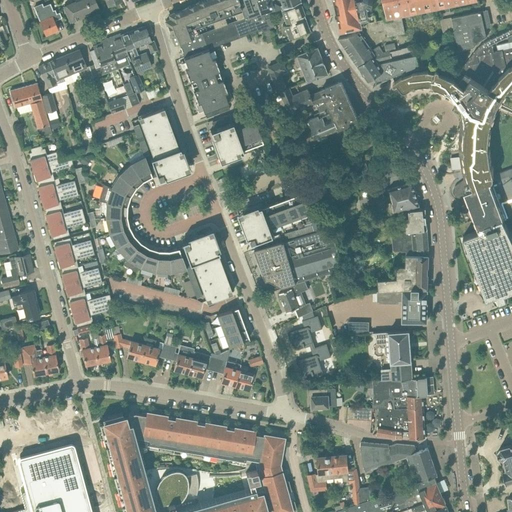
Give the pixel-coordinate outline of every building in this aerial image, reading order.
[(79,0),(76,2),(75,1),(64,6),(70,21),(84,15),(83,12),(98,6),(95,1),(97,0),(79,0)] [(172,34),(175,43),(178,42),(193,37),(191,30),(193,29),(212,22),(214,29),(217,28),(227,24),(224,17),(234,13),(237,20),(239,20),(245,18),(238,0),(202,0),(196,2),(196,3),(185,7),(185,8),(169,14),(171,18),(166,20),(171,34),(172,34)] [(238,0),(245,18),(245,19),(263,12),(265,19),(282,12),(282,11),(299,4),(298,0),(238,0)] [(334,0),(338,16),(341,28),(362,23),(361,17),(366,16),(368,16),(365,1),(372,3),(373,0),(334,0)] [(387,12),(387,14),(388,14),(455,0),(384,0),(387,10),(386,11),(387,12)] [(50,3),(43,6),(42,4),(34,7),(45,35),(58,30),(54,20),(62,17),(59,12),(56,13),(55,9),(53,10),(50,3)] [(304,13),(300,4),(299,4),(282,11),(282,12),(285,20),(288,19),(289,24),(284,25),(289,39),(300,35),(299,33),(309,29),(305,18),(304,18),(302,14),(304,13)] [(482,39),(487,36),(487,35),(486,36),(481,11),(451,17),(458,49),(473,46),(474,45),(476,43),(478,41),(482,39)] [(245,19),(250,33),(261,29),(262,31),(269,29),(265,19),(263,12),(245,19)] [(423,20),(436,17),(435,12),(422,15),(423,20)] [(402,15),(368,22),(370,32),(386,29),(387,36),(405,32),(402,15)] [(245,35),(250,33),(245,19),(245,18),(239,20),(245,35)] [(239,37),(245,35),(239,20),(237,20),(234,21),(239,37)] [(154,40),(151,40),(145,25),(129,31),(135,47),(146,42),(150,52),(157,50),(154,40)] [(511,27),(509,29),(503,32),(497,35),(491,38),(484,42),(479,46),(474,51),(469,57),(493,52),(492,44),(493,43),(506,37),(508,36),(511,33),(511,27)] [(178,42),(184,57),(183,57),(187,67),(185,68),(190,81),(193,89),(198,102),(200,101),(204,111),(207,117),(230,108),(228,103),(228,102),(225,92),(227,91),(222,78),(219,70),(214,57),(212,58),(208,48),(223,43),(217,28),(214,29),(193,37),(178,42)] [(135,47),(129,31),(121,35),(127,51),(135,48),(135,47)] [(359,31),(348,35),(338,38),(357,66),(375,54),(383,52),(379,45),(372,50),(359,31)] [(106,38),(107,41),(115,60),(128,55),(127,51),(121,35),(120,33),(106,38)] [(393,84),(393,85),(393,86),(394,86),(395,86),(396,86),(397,85),(401,89),(401,90),(402,90),(402,91),(403,91),(404,91),(405,91),(406,91),(410,89),(409,88),(412,87),(415,86),(415,87),(422,85),(429,85),(432,85),(435,85),(435,86),(441,88),(448,91),(450,93),(452,95),(457,100),(458,101),(459,102),(453,107),(461,112),(464,113),(463,117),(462,118),(461,125),(461,126),(461,127),(460,128),(460,129),(460,130),(460,131),(460,132),(460,133),(460,134),(460,135),(460,136),(459,137),(459,138),(459,139),(459,140),(459,141),(459,142),(459,143),(459,144),(459,145),(459,146),(459,147),(459,148),(459,149),(459,150),(459,151),(460,152),(460,153),(460,154),(460,155),(460,156),(460,157),(460,158),(460,159),(460,160),(460,161),(461,162),(461,163),(461,164),(461,165),(461,166),(462,167),(462,168),(462,169),(462,170),(462,171),(463,172),(463,173),(463,174),(464,174),(465,178),(460,182),(455,185),(455,186),(454,186),(454,187),(454,188),(453,188),(453,189),(453,190),(453,191),(453,192),(453,193),(454,193),(454,194),(454,195),(455,195),(455,196),(456,196),(456,197),(457,197),(457,198),(458,198),(459,198),(460,198),(466,196),(468,201),(469,203),(471,207),(472,210),(478,226),(479,229),(463,235),(466,244),(469,243),(471,247),(472,252),(470,253),(472,261),(475,268),(478,267),(480,272),(482,277),(479,278),(482,286),(486,299),(489,298),(496,295),(499,301),(507,298),(507,296),(511,293),(511,236),(511,234),(505,222),(503,217),(510,215),(510,214),(511,214),(511,167),(511,168),(493,174),(492,172),(493,172),(491,165),(491,164),(490,164),(489,155),(488,148),(488,145),(488,144),(488,142),(489,135),(490,125),(496,109),(497,109),(500,105),(500,104),(498,103),(502,97),(506,91),(507,89),(509,87),(511,84),(511,33),(508,36),(509,41),(497,44),(498,51),(493,52),(469,57),(454,78),(439,72),(428,70),(412,72),(402,76),(394,81),(393,82),(393,83),(393,84)] [(104,39),(105,41),(92,45),(100,66),(115,60),(107,41),(106,38),(104,39)] [(384,45),(386,51),(396,49),(395,43),(384,45)] [(318,47),(297,55),(307,81),(328,73),(318,47)] [(375,54),(357,66),(368,81),(375,76),(379,82),(390,77),(406,71),(419,69),(415,55),(378,64),(375,60),(391,57),(391,55),(402,52),(401,48),(396,49),(386,51),(383,52),(375,54)] [(71,74),(74,80),(81,77),(87,75),(85,69),(86,69),(86,67),(83,61),(85,61),(83,55),(81,56),(78,49),(64,55),(71,74)] [(151,66),(145,52),(136,55),(139,64),(134,66),(138,76),(144,74),(142,69),(151,66)] [(56,74),(54,75),(56,80),(58,79),(59,82),(65,81),(63,77),(71,74),(64,55),(49,61),(56,74)] [(134,66),(139,64),(136,55),(131,57),(134,66)] [(56,74),(49,61),(38,65),(47,85),(53,83),(54,84),(59,82),(58,79),(56,80),(54,75),(56,74)] [(116,80),(122,78),(119,70),(113,73),(116,80)] [(98,74),(88,78),(93,93),(95,96),(104,93),(98,76),(98,74)] [(134,89),(141,86),(136,75),(130,77),(134,89)] [(283,79),(274,82),(278,91),(280,91),(286,88),(283,79)] [(359,120),(341,80),(321,89),(321,90),(311,95),(314,103),(316,102),(321,112),(327,110),(329,115),(319,118),(318,115),(308,119),(311,126),(309,127),(310,128),(314,139),(334,131),(350,124),(359,120)] [(10,90),(14,107),(30,103),(37,128),(48,125),(41,100),(42,99),(37,82),(10,90)] [(124,85),(123,86),(126,95),(127,95),(128,95),(130,94),(133,93),(129,82),(124,84),(124,85)] [(291,86),(286,88),(280,91),(290,113),(314,103),(311,95),(308,88),(294,94),(291,86)] [(47,113),(57,109),(51,92),(41,95),(47,113)] [(111,112),(125,107),(122,97),(107,102),(111,112)] [(156,155),(151,157),(150,155),(150,154),(139,124),(133,126),(142,149),(144,156),(152,175),(156,174),(158,179),(164,177),(165,177),(164,175),(183,168),(183,167),(182,167),(182,166),(184,165),(185,165),(180,150),(181,149),(180,146),(178,147),(173,133),(168,120),(164,107),(161,108),(154,111),(154,108),(153,108),(147,110),(137,114),(139,118),(142,117),(146,129),(151,142),(156,155)] [(236,152),(239,150),(240,152),(243,151),(242,149),(237,135),(235,129),(229,114),(212,121),(213,121),(215,128),(210,130),(212,136),(214,135),(215,138),(221,154),(223,153),(224,156),(236,152)] [(263,142),(255,121),(245,125),(252,146),(263,142)] [(298,141),(306,137),(300,123),(292,127),(298,141)] [(235,129),(237,135),(242,149),(252,146),(245,125),(235,129)] [(347,157),(354,154),(349,142),(342,145),(347,157)] [(41,145),(30,148),(31,151),(29,152),(30,159),(29,159),(32,170),(33,169),(59,162),(59,161),(56,151),(46,154),(44,147),(42,148),(41,145)] [(152,175),(144,156),(130,163),(143,180),(152,176),(152,175)] [(59,162),(33,169),(32,170),(35,180),(36,180),(37,183),(53,178),(51,171),(73,165),(71,158),(59,161),(59,162)] [(143,180),(130,163),(119,173),(135,187),(143,180)] [(130,196),(135,187),(119,173),(111,187),(130,196)] [(78,175),(80,183),(91,180),(90,177),(83,174),(78,175)] [(53,178),(37,183),(38,186),(37,186),(40,197),(41,196),(75,187),(73,179),(55,185),(53,178)] [(386,197),(391,214),(396,213),(395,212),(419,205),(413,182),(389,188),(391,196),(386,197)] [(106,202),(127,205),(130,196),(111,187),(104,183),(99,200),(106,202)] [(381,183),(368,186),(372,202),(385,198),(381,183)] [(75,187),(41,196),(40,197),(43,207),(44,207),(45,210),(61,206),(59,199),(77,194),(75,187)] [(312,212),(304,191),(294,195),(302,216),(312,212)] [(302,216),(294,195),(284,199),(292,219),(302,216)] [(292,219),(284,199),(274,203),(282,223),(292,219)] [(127,215),(127,205),(106,202),(105,217),(127,215)] [(282,223),(274,203),(264,206),(271,227),(282,223)] [(277,243),(274,235),(272,228),(271,227),(264,206),(263,205),(260,206),(261,208),(245,213),(246,216),(244,217),(246,222),(248,228),(250,233),(251,234),(251,236),(250,236),(252,242),(252,243),(257,241),(260,247),(277,243)] [(61,206),(45,210),(46,213),(44,214),(47,225),(49,224),(83,214),(81,207),(63,212),(61,206)] [(6,213),(5,208),(0,209),(0,223),(10,221),(8,213),(6,213)] [(405,217),(404,217),(405,231),(410,231),(427,228),(426,218),(425,208),(420,209),(409,210),(409,217),(405,217)] [(83,214),(49,224),(47,225),(50,235),(52,235),(53,238),(69,234),(67,227),(85,222),(83,214)] [(129,225),(127,215),(105,217),(109,232),(129,225)] [(12,229),(10,221),(0,223),(0,238),(9,236),(12,235),(11,229),(12,229)] [(134,234),(129,225),(109,232),(116,246),(134,234)] [(394,251),(397,251),(396,251),(417,250),(428,249),(427,228),(410,231),(405,231),(398,231),(398,233),(394,233),(394,234),(393,234),(392,235),(392,238),(392,248),(393,248),(393,250),(394,251)] [(254,249),(266,280),(269,279),(283,286),(290,284),(305,280),(327,274),(342,269),(343,269),(334,236),(331,237),(330,233),(328,234),(322,230),(282,242),(277,243),(260,247),(254,249)] [(183,246),(179,248),(186,268),(189,279),(195,295),(197,298),(202,296),(190,263),(195,261),(200,274),(205,287),(209,299),(206,300),(208,304),(224,298),(223,296),(232,292),(227,279),(222,266),(217,253),(219,252),(217,249),(216,250),(211,234),(208,235),(207,233),(188,240),(187,239),(182,241),(181,241),(183,246)] [(127,258),(140,241),(134,234),(116,246),(127,258)] [(12,235),(9,236),(0,238),(0,248),(1,253),(18,248),(15,240),(14,240),(12,235)] [(70,237),(54,241),(55,245),(53,245),(56,256),(58,256),(92,246),(90,239),(72,244),(70,237)] [(140,266),(149,247),(140,241),(127,258),(140,266)] [(92,246),(58,256),(56,256),(59,267),(60,266),(61,270),(77,265),(76,258),(94,253),(92,246)] [(155,271),(159,250),(149,247),(140,266),(155,271)] [(186,268),(179,248),(169,250),(170,272),(186,268)] [(170,272),(169,250),(159,250),(155,271),(170,272)] [(10,260),(12,268),(18,267),(20,273),(32,270),(28,254),(16,257),(17,258),(10,260)] [(406,266),(397,266),(397,278),(377,279),(377,290),(409,288),(409,287),(427,287),(428,255),(406,254),(406,266)] [(77,265),(61,270),(62,273),(61,273),(64,284),(65,284),(100,274),(98,267),(79,272),(77,265)] [(342,269),(327,274),(331,287),(345,283),(342,269)] [(3,286),(19,283),(17,274),(1,277),(3,286)] [(100,274),(65,284),(64,284),(67,294),(68,294),(69,297),(85,293),(83,286),(102,281),(100,274)] [(313,311),(309,302),(306,303),(301,291),(306,290),(308,289),(305,280),(290,284),(291,288),(289,288),(279,292),(287,311),(291,310),(294,308),(298,317),(307,313),(313,311)] [(427,287),(409,287),(409,288),(377,290),(377,302),(399,302),(399,300),(403,300),(402,321),(426,322),(427,287)] [(0,300),(11,298),(9,289),(0,291),(0,300)] [(12,296),(14,303),(22,301),(27,319),(38,316),(31,290),(20,293),(20,294),(12,296)] [(85,293),(69,297),(70,301),(68,301),(71,312),(73,311),(111,301),(109,294),(87,300),(85,293)] [(111,301),(73,311),(71,312),(74,322),(75,322),(76,326),(93,321),(91,314),(113,308),(111,301)] [(241,317),(237,307),(217,314),(221,325),(241,317)] [(303,327),(291,331),(293,338),(294,338),(296,346),(305,344),(306,345),(307,345),(307,346),(317,343),(313,331),(325,327),(320,314),(303,320),(306,327),(303,328),(303,327)] [(0,321),(2,329),(17,325),(15,316),(0,319),(0,321)] [(245,327),(241,317),(221,325),(224,335),(245,327)] [(40,329),(50,326),(47,319),(38,322),(40,329)] [(213,335),(211,328),(209,321),(204,323),(208,337),(213,335)] [(349,321),(349,333),(369,332),(369,322),(349,321)] [(90,325),(81,327),(77,328),(79,334),(91,331),(90,325)] [(123,346),(122,345),(129,347),(126,356),(140,359),(144,344),(130,341),(121,338),(119,333),(118,325),(112,326),(114,334),(113,334),(114,339),(116,347),(123,346)] [(104,334),(99,335),(94,331),(91,332),(94,346),(97,362),(110,359),(107,344),(106,344),(106,341),(114,339),(113,334),(114,334),(112,326),(103,328),(104,334)] [(245,327),(224,335),(228,345),(249,338),(245,327)] [(409,328),(372,330),(377,333),(377,342),(384,341),(387,344),(385,347),(385,352),(387,353),(391,353),(392,367),(392,378),(412,377),(411,361),(409,328)] [(155,339),(146,337),(144,344),(140,359),(154,363),(156,355),(166,357),(169,345),(171,336),(166,335),(164,343),(163,343),(161,348),(153,346),(155,339)] [(80,339),(82,349),(81,349),(85,364),(97,362),(94,346),(89,348),(86,337),(80,339)] [(22,365),(20,352),(18,340),(12,341),(13,353),(16,366),(22,365)] [(21,346),(23,357),(29,356),(33,374),(45,372),(41,349),(36,350),(35,343),(21,346)] [(44,356),(43,349),(41,349),(45,372),(58,369),(56,354),(55,354),(53,344),(46,345),(48,355),(44,356)] [(311,357),(299,361),(302,368),(305,376),(314,373),(315,375),(316,376),(325,373),(321,361),(333,357),(329,344),(312,349),(314,357),(312,358),(311,357)] [(169,345),(166,357),(176,360),(173,368),(187,372),(191,356),(177,353),(178,347),(169,345)] [(223,359),(225,350),(218,354),(213,370),(223,373),(221,381),(235,385),(240,365),(240,364),(231,362),(229,367),(221,365),(223,359)] [(204,354),(193,351),(191,356),(187,372),(201,376),(204,367),(213,370),(218,354),(211,352),(210,356),(209,361),(202,360),(204,354)] [(261,355),(251,358),(248,359),(250,366),(263,362),(261,355)] [(247,371),(248,367),(240,365),(235,385),(249,389),(253,373),(247,371)] [(381,379),(372,380),(373,396),(372,407),(380,407),(397,409),(418,408),(423,407),(423,394),(427,394),(426,376),(412,377),(392,378),(381,379)] [(319,409),(322,409),(323,406),(328,406),(328,398),(334,397),(333,388),(308,389),(308,403),(312,403),(312,407),(317,407),(319,409)] [(348,405),(347,408),(347,418),(372,419),(372,407),(348,405)] [(423,407),(418,408),(397,409),(380,407),(378,424),(396,427),(407,427),(407,421),(424,420),(423,407)] [(196,423),(196,420),(176,416),(175,420),(166,418),(167,415),(146,411),(146,414),(134,413),(128,414),(129,416),(123,417),(122,412),(102,417),(103,421),(98,422),(101,431),(105,430),(109,444),(105,445),(110,463),(114,461),(117,473),(113,474),(118,492),(122,491),(125,503),(121,504),(123,511),(286,511),(296,509),(294,500),(289,501),(287,491),(291,490),(288,480),(284,481),(281,470),(279,464),(284,437),(264,434),(264,435),(254,433),(255,430),(234,427),(234,430),(225,428),(225,425),(205,422),(204,425),(196,423)] [(428,432),(438,431),(437,412),(427,412),(428,432)] [(376,434),(396,438),(409,438),(425,437),(424,420),(407,421),(407,427),(396,427),(378,424),(376,434)] [(417,451),(415,445),(397,443),(389,446),(388,444),(361,441),(360,446),(362,457),(364,468),(365,471),(365,469),(374,466),(375,468),(384,465),(384,463),(393,460),(394,461),(407,457),(411,470),(413,469),(413,470),(417,469),(421,480),(434,476),(437,475),(428,447),(417,451)] [(511,443),(500,446),(497,451),(499,456),(503,458),(506,468),(503,469),(506,482),(511,480),(511,443)] [(25,508),(8,511),(90,511),(72,446),(72,445),(71,445),(71,444),(70,444),(70,445),(20,458),(19,458),(19,459),(19,460),(27,490),(21,492),(21,493),(25,508)] [(348,470),(346,453),(332,455),(335,478),(342,477),(343,480),(349,480),(348,470)] [(332,455),(318,456),(319,472),(319,473),(315,474),(315,472),(308,474),(311,490),(312,490),(325,489),(324,479),(335,478),(332,455)] [(406,487),(399,490),(386,494),(372,499),(361,503),(353,506),(345,508),(336,511),(335,511),(384,511),(386,511),(393,511),(424,501),(423,499),(426,498),(425,498),(441,492),(434,476),(421,480),(406,487)] [(361,503),(360,487),(359,478),(351,479),(353,506),(361,503)] [(361,503),(372,499),(371,486),(360,487),(361,503)] [(425,498),(426,498),(423,499),(424,501),(393,511),(425,511),(446,504),(441,492),(425,498)]
